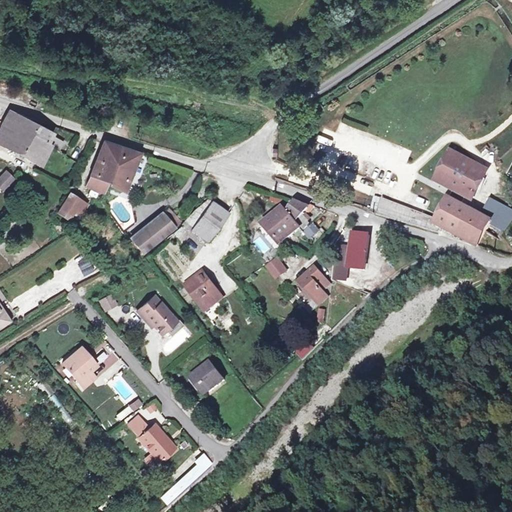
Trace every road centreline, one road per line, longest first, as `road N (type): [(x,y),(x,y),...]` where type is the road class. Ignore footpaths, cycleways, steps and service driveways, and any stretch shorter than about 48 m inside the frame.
road 1 (residential): [(434,248),(362,300),(293,366),(224,455),(165,404),(87,309)]
road 2 (unclassified): [(232,169),(261,134),(450,0)]
road 3 (unclassified): [(0,106),(232,169)]
road 4 (unclassified): [(232,169),(434,248)]
